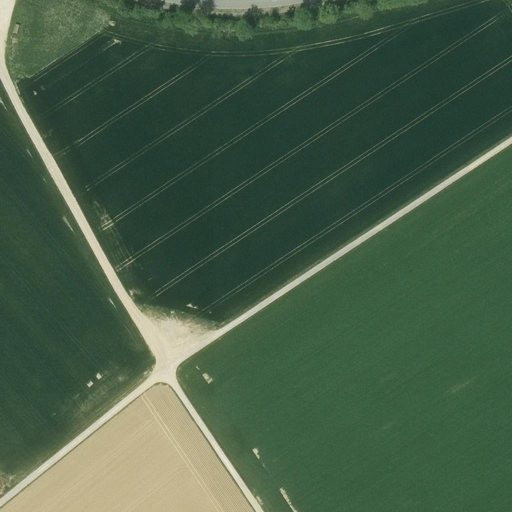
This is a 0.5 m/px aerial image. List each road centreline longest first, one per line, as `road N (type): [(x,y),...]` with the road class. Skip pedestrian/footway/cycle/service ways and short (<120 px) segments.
road 1 (track): [(511,141),(105,414),(0,499)]
road 2 (track): [(259,511),(166,373),(0,70)]
